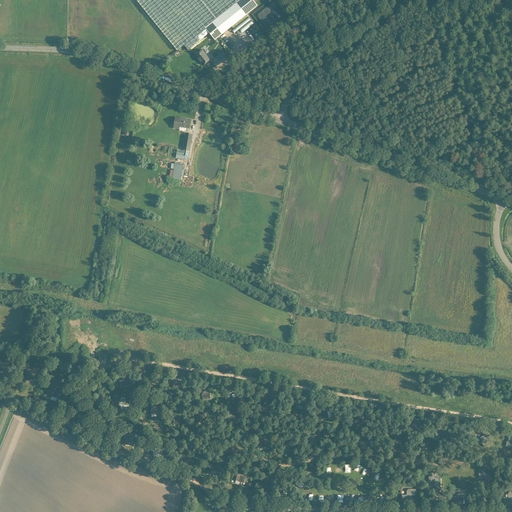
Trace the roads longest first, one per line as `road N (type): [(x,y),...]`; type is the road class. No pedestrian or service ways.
road 1 (track): [(511,425),(116,358),(69,392),(53,419)]
road 2 (tertiary): [(281,120),(87,54),(0,47)]
road 3 (tertiary): [(502,199),(281,120)]
road 4 (track): [(255,380),(247,452),(285,465),(328,447),(353,396)]
road 5 (track): [(141,362),(139,417),(177,437),(209,426),(222,375)]
road 6 (track): [(378,400),(383,457),(442,463),(461,414)]
road 7 (unclassified): [(281,120),(293,86),(333,54),(289,0)]
